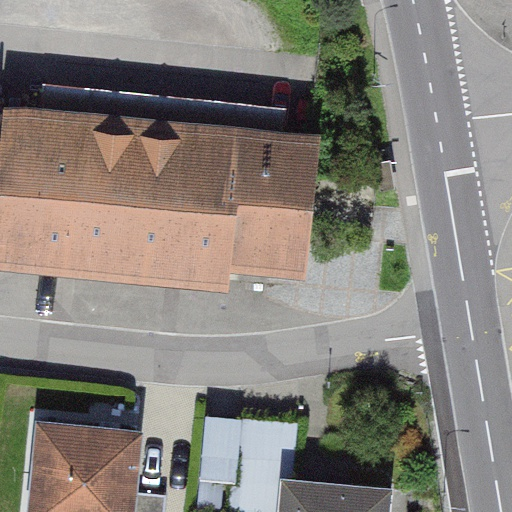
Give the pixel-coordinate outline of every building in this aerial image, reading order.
[(0,168),(0,260),(232,283),(234,262),(309,269),(324,116),(8,85),(7,94),(0,168)] [(393,154),(378,156),(383,186),(398,183),(393,154)] [(277,511),(284,422),(207,416),(199,511),(277,511)] [(128,511),(138,430),(38,420),(28,511),(128,511)] [(391,511),(394,487),(282,479),(279,511),(391,511)] [(166,511),(168,495),(133,492),(131,511),(166,511)]
